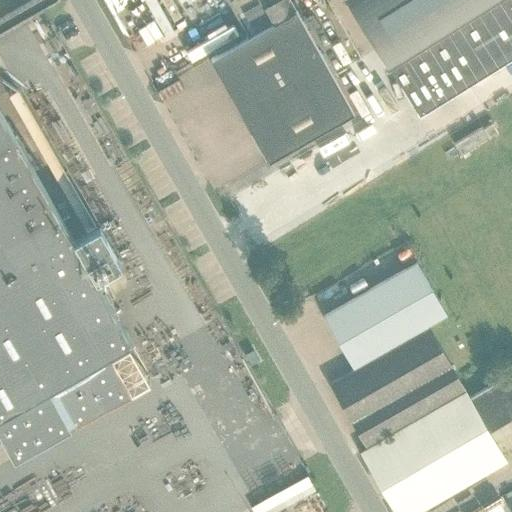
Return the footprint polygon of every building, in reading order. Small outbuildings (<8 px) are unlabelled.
[(161,0),(173,21),(181,16),(172,0),(161,0)] [(229,0),(249,36),(296,9),(290,0),(229,0)] [(511,0),(347,0),(358,17),(419,114),(511,55),(511,0)] [(296,9),(249,36),(211,58),(268,160),(354,111),(296,9)] [(177,86),(193,77),(188,68),(171,77),(177,86)] [(0,431),(14,457),(71,425),(70,421),(126,389),(107,352),(131,338),(96,277),(121,262),(99,224),(74,239),(0,110),(0,431)] [(354,363),(444,311),(416,261),(326,313),(354,363)] [(330,382),(364,441),(367,445),(463,389),(426,326),(330,382)] [(151,342),(141,345),(147,366),(157,363),(151,342)] [(511,373),(468,399),(465,392),(362,452),(397,511),(417,511),(504,461),(487,432),(511,417),(511,373)] [(272,511),(315,487),(307,474),(253,506),(256,511),(272,511)]
